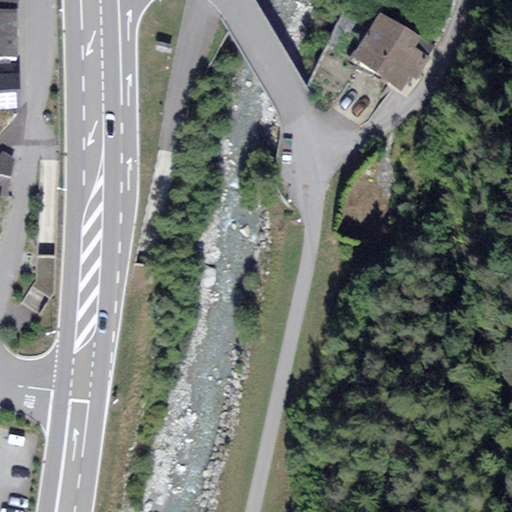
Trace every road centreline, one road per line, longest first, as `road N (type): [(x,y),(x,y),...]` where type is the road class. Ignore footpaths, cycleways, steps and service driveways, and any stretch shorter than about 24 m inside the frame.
road 1 (primary): [(81,391),(91,0)]
road 2 (unclassified): [(253,511),(305,268),(313,157)]
road 3 (residential): [(463,0),(421,95),(362,141),(313,157)]
road 4 (unclassified): [(313,157),(311,124),(230,0)]
road 5 (unclassified): [(0,275),(35,125)]
road 6 (unclassified): [(35,125),(40,0)]
road 7 (primary): [(65,511),(81,391)]
